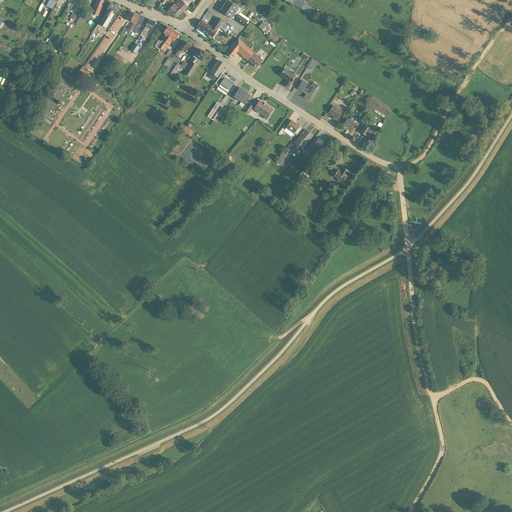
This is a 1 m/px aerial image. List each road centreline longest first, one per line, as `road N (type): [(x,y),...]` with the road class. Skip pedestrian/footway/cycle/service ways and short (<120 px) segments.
road 1 (track): [(0,503),(201,414),(282,337)]
road 2 (residential): [(186,28),(247,77),(371,157),(399,166)]
road 3 (track): [(399,166),(429,149),(483,51),(511,18)]
road 4 (track): [(433,398),(442,450),(410,511)]
